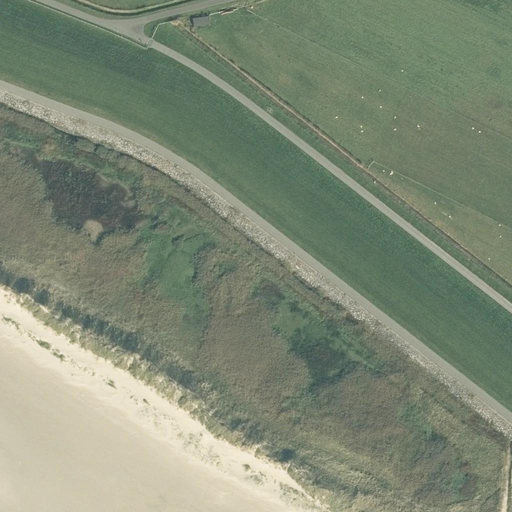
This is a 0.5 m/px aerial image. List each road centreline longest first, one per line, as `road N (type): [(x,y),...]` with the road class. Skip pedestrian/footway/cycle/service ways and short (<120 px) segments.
road 1 (unclassified): [(0,90),(146,149),(194,178),(511,425)]
road 2 (unclassified): [(511,310),(239,98),(140,39),(128,23)]
